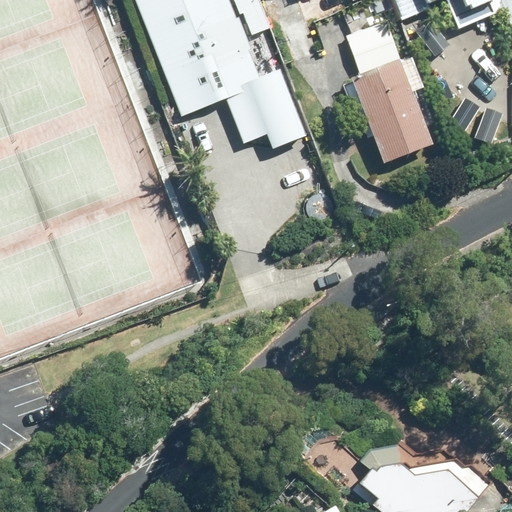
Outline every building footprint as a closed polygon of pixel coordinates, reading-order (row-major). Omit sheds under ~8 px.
[(136,0),(183,117),(228,100),(246,145),(268,136),(273,149),(308,136),(281,69),(261,77),(231,0),(136,0)] [(396,0),(405,22),(451,3),(463,30),(500,15),(496,4),(503,1),(502,0),(396,0)] [(362,78),(355,81),(388,167),(438,148),(390,20),(347,36),(362,78)] [(146,55),(131,60),(142,89),(158,84),(146,55)] [(317,194),(315,194),(313,195),(312,195),(310,197),(308,199),(306,201),(305,204),(305,206),(304,209),(305,212),(305,214),(306,217),(308,219),(310,221),(312,222),(315,224),(317,224),(320,225),(323,224),(325,224),(328,222),(330,221),(332,219),(333,217),(335,214),(335,212),(336,209),(335,206),(335,204),(333,201),(332,199),(330,197),(328,195),(325,194),(323,194),(320,193),(317,194)] [(201,197),(185,203),(197,234),(213,228),(201,197)] [(375,475),(364,488),(381,503),(377,509),(380,511),(477,511),(486,502),(455,475),(439,477),(439,469),(415,474),(408,468),(404,468),(401,449),(372,452),(362,463),(375,475)] [(340,511),(334,503),(323,510),(324,511),(340,511)]
